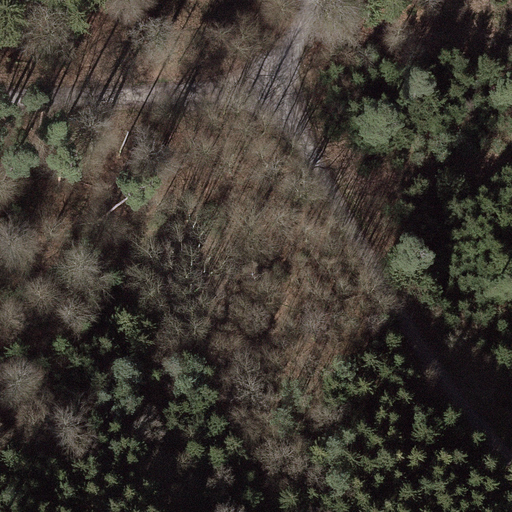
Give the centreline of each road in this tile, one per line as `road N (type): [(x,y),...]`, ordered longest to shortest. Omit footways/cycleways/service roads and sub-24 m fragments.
road 1 (track): [(511,453),(410,337),(265,65)]
road 2 (track): [(319,0),(279,56),(220,82),(158,95),(0,97)]
